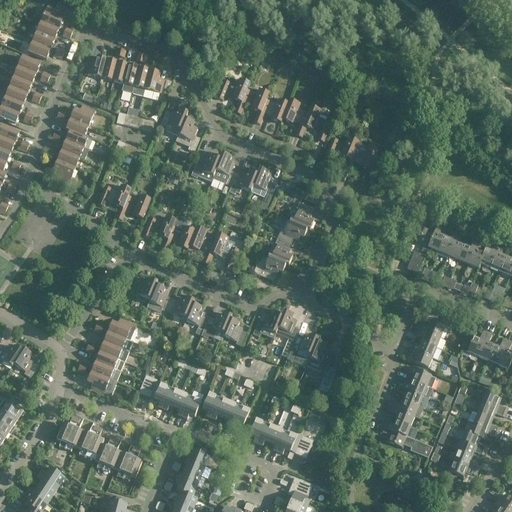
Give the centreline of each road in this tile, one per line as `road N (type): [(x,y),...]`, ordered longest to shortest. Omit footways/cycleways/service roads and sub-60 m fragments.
road 1 (residential): [(24,180),(83,31),(175,54),(217,137),(326,181)]
road 2 (residential): [(511,321),(420,288),(386,376)]
road 3 (residential): [(129,254),(257,311),(287,291)]
road 4 (residential): [(386,376),(370,326),(287,291)]
road 5 (residential): [(24,180),(129,254)]
road 6 (residential): [(287,291),(311,273),(333,215),(326,181)]
road 7 (residential): [(0,500),(61,389)]
